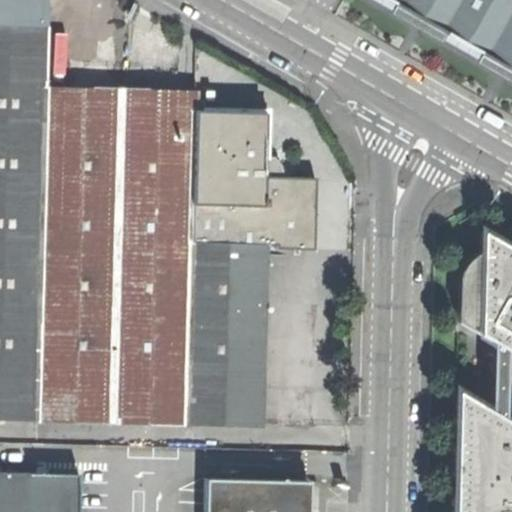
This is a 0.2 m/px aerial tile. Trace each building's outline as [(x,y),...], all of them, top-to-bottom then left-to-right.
[(0,0),(0,27),(44,28),(44,0),(0,0)] [(511,0),(387,0),(480,53),(511,72),(511,0)] [(188,423),(259,425),(264,243),(274,243),(273,246),(311,247),(311,208),(312,177),(261,176),(261,158),(266,158),(268,108),(229,107),(195,106),(196,91),(144,89),(48,86),(50,28),(44,28),(0,27),(0,416),(188,421),(188,423)] [(455,322),(511,354),(511,249),(478,230),(477,251),(474,252),(466,258),(461,264),(457,274),(455,322)] [(511,511),(511,423),(453,390),(449,511),(511,511)] [(0,511),(77,511),(79,471),(0,469),(0,511)] [(307,511),(308,477),(205,474),(204,511),(307,511)]
